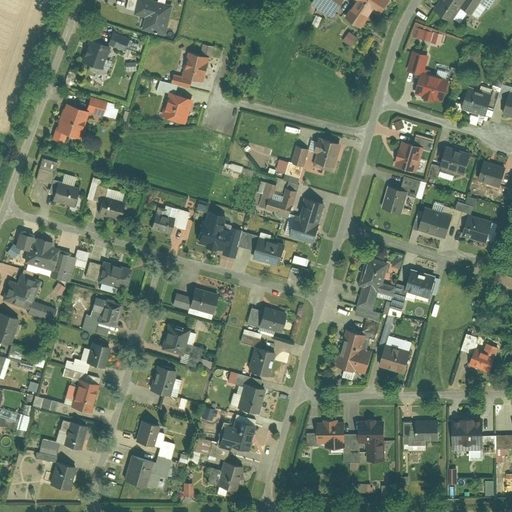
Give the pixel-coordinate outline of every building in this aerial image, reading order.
[(172,1),(165,0),(136,0),(134,14),(145,16),(143,28),(166,33),(172,1)] [(331,17),(342,0),(311,0),(310,3),(331,17)] [(371,11),(378,0),(342,0),(336,11),(352,22),(363,5),(371,11)] [(425,0),(425,2),(444,14),(453,0),(464,7),(468,0),(425,0)] [(415,37),(440,45),(444,35),(419,27),(415,37)] [(109,30),(104,44),(123,50),(128,37),(109,30)] [(348,31),(342,40),(351,46),(357,37),(348,31)] [(80,61),(102,69),(110,46),(88,38),(80,61)] [(204,81),(210,57),(188,52),(182,75),(204,81)] [(451,80),(421,72),(415,96),(445,104),(451,80)] [(493,93),(470,86),(463,108),(486,115),(493,93)] [(185,123),(193,99),(166,91),(159,116),(185,123)] [(511,115),(511,92),(509,92),(502,113),(511,115)] [(90,110),(65,102),(56,129),(81,137),(90,110)] [(469,115),(468,123),(476,124),(477,116),(469,115)] [(395,129),(403,128),(402,120),(394,121),(395,129)] [(317,163),(337,168),(344,142),(320,136),(316,152),(319,153),(317,163)] [(424,145),(402,139),(394,165),(417,172),(424,145)] [(470,152),(446,144),(439,165),(463,172),(470,152)] [(50,181),(56,162),(41,157),(35,177),(50,181)] [(503,166),(482,161),(477,181),(498,187),(503,166)] [(72,206),(78,185),(56,180),(51,200),(72,206)] [(281,209),(289,185),(278,182),(274,195),(260,191),(257,202),(281,209)] [(401,213),(407,189),(388,185),(382,208),(401,213)] [(125,203),(104,197),(99,214),(120,221),(125,203)] [(289,234),(313,241),(324,202),(304,197),(299,215),(295,213),(289,234)] [(160,205),(153,229),(172,234),(177,217),(166,214),(167,207),(160,205)] [(446,238),(453,215),(423,206),(416,230),(446,238)] [(220,254),(233,257),(241,229),(220,223),(223,214),(204,209),(195,242),(221,250),(220,254)] [(492,218),(468,211),(462,234),(486,241),(492,218)] [(44,235),(21,230),(15,256),(44,263),(42,271),(61,276),(68,250),(50,246),(51,243),(43,241),(44,235)] [(284,244),(257,237),(251,258),(278,265),(284,244)] [(115,283),(121,261),(94,253),(88,275),(115,283)] [(306,265),(308,257),(293,255),(292,263),(306,265)] [(381,295),(389,266),(366,259),(358,289),(381,295)] [(293,265),(291,271),(306,276),(308,270),(293,265)] [(436,275),(411,268),(405,291),(429,298),(436,275)] [(6,275),(0,293),(0,297),(29,306),(38,276),(16,269),(14,278),(6,275)] [(57,282),(52,290),(59,295),(64,287),(57,282)] [(195,288),(189,308),(212,315),(218,294),(195,288)] [(97,322),(115,328),(122,305),(94,297),(89,316),(98,319),(97,322)] [(284,312),(262,306),(256,326),(278,332),(284,312)] [(0,339),(10,343),(19,317),(0,311),(0,339)] [(190,328),(167,321),(159,348),(182,355),(190,328)] [(357,327),(337,322),(328,358),(348,364),(349,361),(359,363),(364,344),(354,342),(357,327)] [(239,341),(257,346),(260,333),(242,328),(239,341)] [(474,342),(467,340),(461,358),(483,365),(491,340),(477,336),(474,342)] [(84,362),(104,367),(109,346),(90,341),(84,362)] [(411,352),(386,344),(379,367),(403,375),(411,352)] [(269,378),(276,353),(254,347),(247,372),(269,378)] [(21,354),(17,367),(32,371),(34,363),(37,364),(38,359),(21,354)] [(150,388),(171,393),(177,368),(156,363),(150,388)] [(234,383),(236,373),(229,371),(227,381),(234,383)] [(68,406),(90,412),(97,385),(76,379),(68,406)] [(265,389),(244,384),(237,408),(259,413),(265,389)] [(34,395),(32,404),(53,410),(56,401),(34,395)] [(206,407),(204,419),(212,420),(213,408),(206,407)] [(474,438),(473,411),(459,412),(459,438),(474,438)] [(336,412),(308,414),(309,437),(317,436),(317,441),(338,439),(336,412)] [(363,435),(362,412),(349,412),(350,435),(363,435)] [(376,434),(375,412),(362,412),(363,435),(376,434)] [(430,412),(405,413),(407,433),(431,432),(430,412)] [(459,438),(459,412),(444,412),(445,439),(459,438)] [(252,422),(228,417),(223,443),(247,448),(252,422)] [(67,442),(79,446),(85,424),(64,418),(61,428),(70,431),(67,442)] [(160,425),(139,420),(134,441),(154,445),(160,425)] [(206,453),(210,440),(196,436),(191,456),(179,453),(178,459),(197,464),(200,452),(206,453)] [(40,447),(59,451),(61,442),(42,438),(40,447)] [(56,461),(59,451),(40,447),(38,456),(56,461)] [(153,461),(130,455),(124,480),(147,486),(153,461)] [(244,465),(222,460),(220,468),(210,466),(206,483),(238,490),(244,465)] [(53,484),(70,488),(76,466),(58,462),(53,484)] [(374,492),(374,484),(354,484),(354,492),(374,492)]
